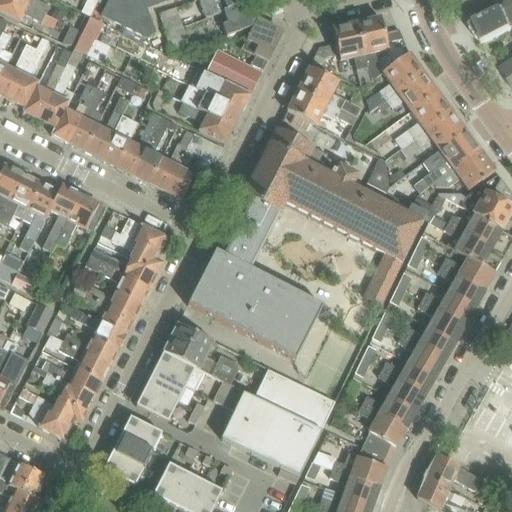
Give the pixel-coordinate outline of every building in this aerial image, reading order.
[(41,24),(45,15),(14,0),(0,0),(0,15),(18,25),(23,15),(41,24)] [(14,0),(45,15),(49,8),(33,0),(14,0)] [(86,0),(80,14),(86,16),(90,19),(98,3),(93,0),(86,0)] [(109,0),(102,17),(146,39),(154,34),(141,0),(109,0)] [(224,13),(250,4),(248,0),(200,0),(198,1),(205,20),(224,13)] [(461,0),(463,8),(467,7),(497,0),(461,0)] [(510,30),(511,29),(511,0),(507,0),(503,12),(479,23),(471,27),(469,29),(481,46),(510,30)] [(253,29),(256,22),(250,4),(224,13),(229,25),(223,27),(227,38),(253,29)] [(176,9),(159,16),(165,35),(183,28),(176,9)] [(52,10),(48,18),(62,25),(66,17),(52,10)] [(477,10),(468,12),(471,27),(479,23),(477,10)] [(105,27),(90,19),(82,35),(97,43),(105,27)] [(380,19),(355,25),(369,85),(380,77),(375,56),(388,53),(386,45),(403,41),(399,31),(384,35),(380,19)] [(253,29),(241,52),(255,59),(251,67),(257,70),(262,73),(282,34),(256,22),(253,29)] [(332,30),(335,46),(339,63),(353,59),(361,91),(369,85),(355,25),(332,30)] [(183,28),(165,35),(172,57),(191,50),(184,27),(183,28)] [(69,28),(61,45),(65,47),(71,47),(78,32),(69,28)] [(2,35),(0,38),(0,79),(6,68),(0,64),(0,59),(11,39),(2,35)] [(82,35),(75,51),(83,55),(91,59),(102,65),(110,49),(97,43),(82,35)] [(48,44),(40,40),(35,50),(9,102),(24,110),(22,114),(23,114),(38,84),(30,80),(48,44)] [(6,68),(0,79),(0,98),(9,102),(35,50),(26,46),(13,71),(6,68)] [(61,78),(39,122),(55,130),(55,131),(64,112),(65,113),(74,95),(65,91),(69,83),(83,55),(75,51),(72,56),(67,65),(65,71),(61,78)] [(218,54),(207,75),(250,96),(261,76),(218,54)] [(390,87),(368,103),(374,112),(377,109),(385,104),(423,75),(409,56),(382,75),(390,87)] [(315,57),(311,65),(320,70),(325,62),(315,57)] [(511,64),(501,71),(501,72),(511,88),(511,64)] [(38,84),(23,114),(39,122),(61,78),(65,71),(56,66),(52,74),(43,93),(36,89),(39,85),(38,84)] [(308,70),(297,91),(357,122),(362,112),(332,97),(338,84),(308,70)] [(191,88),(242,113),(250,96),(207,75),(199,71),(191,88)] [(438,95),(423,75),(385,104),(389,110),(391,113),(403,105),(410,115),(438,95)] [(131,97),(133,94),(136,87),(120,79),(117,86),(116,89),(131,97)] [(55,130),(51,137),(67,145),(95,91),(86,87),(71,116),(65,113),(64,112),(55,131),(55,130)] [(133,94),(131,97),(140,101),(145,92),(136,87),(133,94)] [(198,111),(234,128),(242,113),(191,88),(183,104),(198,111)] [(95,91),(67,145),(83,154),(96,128),(101,117),(94,113),(103,95),(95,91)] [(297,91),(286,113),(294,117),(312,126),(316,128),(322,116),(334,122),(335,120),(353,129),(357,122),(297,91)] [(166,96),(159,92),(152,105),(154,111),(158,113),(166,96)] [(395,143),(401,151),(414,143),(413,142),(451,114),(438,95),(410,115),(418,126),(395,143)] [(96,128),(83,154),(99,162),(121,117),(128,103),(121,99),(114,113),(104,132),(96,128)] [(234,128),(198,111),(183,104),(179,113),(185,116),(203,124),(198,133),(224,147),(234,128)] [(382,115),(389,110),(385,104),(377,109),(382,115)] [(406,161),(431,143),(439,154),(466,133),(451,114),(413,142),(414,143),(401,151),(399,153),(406,161)] [(128,144),(115,170),(131,178),(154,134),(161,119),(154,115),(137,149),(128,144)] [(121,117),(99,162),(115,170),(128,144),(137,125),(121,117)] [(154,134),(131,178),(147,186),(160,160),(153,156),(166,130),(173,134),(177,127),(161,119),(154,134)] [(160,160),(147,186),(162,194),(185,149),(192,135),(186,132),(178,146),(169,164),(160,160)] [(365,301),(379,308),(380,309),(424,222),(427,216),(410,208),(405,218),(351,190),(357,178),(324,161),(325,158),(312,151),(313,150),(277,132),(243,197),(244,197),(237,212),(238,212),(239,211),(246,215),(224,258),(215,253),(187,307),(295,363),(323,308),(251,271),(285,204),(387,256),(365,301)] [(428,191),(432,188),(480,153),(466,133),(439,154),(446,164),(422,182),(428,191)] [(185,149),(162,194),(181,203),(192,182),(194,177),(185,173),(195,155),(215,165),(222,151),(192,135),(185,149)] [(433,189),(448,190),(459,182),(467,193),(495,173),(480,153),(432,188),(433,189)] [(380,162),(368,186),(388,196),(390,191),(386,165),(383,163),(380,162)] [(0,197),(1,197),(0,199),(0,219),(22,176),(4,167),(0,174),(0,197)] [(12,218),(21,222),(40,185),(22,176),(0,219),(0,226),(6,230),(12,218)] [(459,210),(465,213),(501,232),(511,212),(511,210),(507,207),(511,198),(511,196),(500,181),(490,198),(479,190),(466,200),(465,200),(459,197),(437,198),(445,202),(459,210)] [(24,239),(19,250),(27,254),(48,213),(58,194),(40,185),(21,222),(30,227),(24,239)] [(50,255),(52,252),(55,245),(79,196),(61,187),(61,188),(58,194),(48,213),(58,218),(42,251),(50,255)] [(79,196),(55,245),(64,250),(76,226),(92,235),(105,209),(98,206),(79,196)] [(427,216),(424,222),(429,225),(451,237),(445,248),(467,261),(480,268),(481,267),(491,250),(448,225),(436,218),(445,202),(437,198),(427,216)] [(501,232),(465,213),(460,222),(452,218),(448,225),(491,250),(501,232)] [(105,228),(105,229),(159,256),(167,241),(128,221),(121,236),(105,228)] [(131,263),(158,276),(164,265),(156,262),(159,256),(105,229),(100,238),(133,255),(129,262),(131,263)] [(430,243),(422,239),(415,254),(423,258),(430,243)] [(93,252),(89,260),(103,267),(102,267),(150,291),(158,276),(131,263),(127,270),(93,252)] [(423,258),(415,254),(408,268),(416,272),(423,258)] [(118,287),(114,294),(142,308),(150,291),(102,267),(103,267),(89,260),(85,268),(119,286),(118,287)] [(494,275),(481,267),(480,268),(467,261),(462,271),(445,261),(441,268),(484,293),(494,275)] [(0,264),(0,281),(11,287),(17,275),(18,272),(0,264)] [(474,310),(484,293),(441,268),(437,276),(454,285),(448,295),(474,310)] [(17,275),(11,287),(29,296),(35,284),(17,275)] [(412,280),(404,276),(397,290),(405,294),(412,280)] [(86,299),(134,324),(142,308),(114,294),(111,300),(91,289),(78,282),(73,292),(86,299)] [(0,300),(4,303),(9,292),(0,287),(0,300)] [(405,294),(397,290),(390,305),(398,309),(405,294)] [(134,324),(86,299),(73,292),(70,298),(83,305),(82,307),(102,317),(99,324),(126,339),(134,324)] [(422,303),(464,328),(474,310),(448,295),(442,306),(426,296),(422,303)] [(454,345),(464,328),(422,303),(417,311),(434,320),(428,330),(454,345)] [(52,314),(38,307),(28,328),(41,334),(52,314)] [(395,315),(386,311),(379,326),(387,330),(395,315)] [(70,319),(69,320),(94,333),(91,340),(118,354),(126,339),(99,324),(73,312),(70,319)] [(49,338),(54,341),(62,325),(54,321),(46,337),(49,338)] [(177,326),(163,354),(204,376),(223,385),(230,389),(239,371),(237,370),(239,367),(220,358),(216,367),(205,361),(213,344),(205,340),(206,338),(204,337),(203,338),(192,333),(193,331),(191,330),(190,332),(185,329),(185,328),(179,325),(178,326),(177,326)] [(387,330),(379,326),(372,340),(380,344),(387,330)] [(402,338),(444,363),(454,345),(428,330),(422,340),(406,331),(402,338)] [(118,354),(91,340),(87,347),(66,336),(62,345),(110,370),(118,354)] [(110,370),(62,345),(54,341),(49,338),(45,347),(58,353),(78,364),(75,371),(102,385),(110,370)] [(435,379),(444,363),(402,338),(398,345),(414,355),(408,364),(435,379)] [(2,352),(0,356),(0,411),(2,412),(27,363),(14,356),(18,348),(6,342),(1,352),(2,352)] [(377,351),(369,347),(362,361),(370,365),(377,351)] [(204,376),(163,354),(154,372),(186,388),(195,393),(204,376)] [(370,365),(362,361),(355,376),(363,380),(370,365)] [(45,364),(41,372),(47,375),(46,377),(94,401),(102,385),(75,371),(72,377),(45,364)] [(387,365),(382,372),(425,397),(435,379),(408,364),(403,374),(387,365)] [(267,370),(267,371),(252,400),(243,395),(234,413),(220,442),(281,471),(290,475),(299,479),(334,405),(267,373),(268,371),(267,370)] [(145,390),(176,406),(186,388),(154,372),(145,390)] [(415,414),(425,397),(382,372),(378,379),(395,389),(389,399),(415,414)] [(45,380),(42,385),(62,396),(59,403),(86,417),(94,401),(46,377),(45,380)] [(351,383),(344,398),(352,402),(359,387),(351,383)] [(223,385),(219,392),(226,395),(233,399),(236,392),(223,385)] [(145,390),(135,408),(167,424),(176,406),(145,390)] [(81,426),(86,417),(59,403),(58,402),(54,409),(37,400),(21,392),(18,399),(33,407),(33,408),(71,428),(74,423),(81,426)] [(226,395),(219,392),(214,403),(220,406),(226,395)] [(233,399),(227,410),(234,413),(243,395),(236,392),(233,399)] [(226,395),(220,406),(227,410),(233,399),(226,395)] [(362,408),(405,432),(415,414),(389,399),(383,410),(367,400),(362,408)] [(193,414),(200,418),(204,409),(197,405),(193,414)] [(29,416),(13,408),(9,416),(64,443),(71,428),(33,408),(29,416)] [(395,449),(405,432),(362,408),(359,414),(375,424),(368,435),(364,444),(390,456),(393,449),(395,449)] [(193,414),(188,423),(195,427),(200,418),(193,414)] [(161,435),(130,419),(120,437),(152,454),(161,435)] [(120,437),(111,455),(143,472),(152,454),(120,437)] [(185,456),(194,461),(197,454),(188,449),(185,456)] [(336,464),(334,472),(379,488),(385,470),(384,469),(387,462),(362,451),(358,460),(350,457),(346,468),(336,464)] [(143,472),(111,455),(102,472),(103,473),(104,473),(134,489),(143,472)] [(9,461),(0,456),(0,483),(35,500),(45,479),(18,465),(9,482),(1,478),(9,461)] [(479,482),(441,460),(437,457),(426,476),(438,483),(437,486),(449,492),(450,489),(454,481),(473,492),(479,482)] [(202,465),(211,470),(214,463),(206,458),(202,465)] [(372,507),(379,488),(334,472),(311,465),(305,478),(314,481),(317,476),(349,487),(345,498),(372,507)] [(168,466),(152,498),(157,500),(161,503),(169,507),(186,475),(168,466)] [(229,479),(232,472),(223,467),(220,474),(229,479)] [(290,475),(281,471),(278,477),(287,481),(290,475)] [(178,511),(179,511),(189,511),(204,484),(186,475),(169,507),(174,509),(178,511)] [(287,481),(296,485),(299,479),(290,475),(287,481)] [(438,483),(426,476),(424,479),(417,501),(429,507),(437,511),(465,511),(448,502),(451,496),(447,495),(449,492),(437,486),(438,483)] [(0,483),(0,496),(10,501),(7,509),(13,511),(37,511),(42,504),(35,500),(0,483)] [(211,511),(221,493),(204,484),(189,511),(211,511)] [(310,490),(300,486),(294,500),(303,504),(310,490)] [(320,510),(325,511),(370,511),(372,507),(345,498),(335,494),(332,504),(327,503),(323,502),(320,510)] [(508,511),(511,506),(511,500),(504,496),(495,511),(508,511)] [(294,500),(287,511),(299,511),(303,504),(294,500)]
